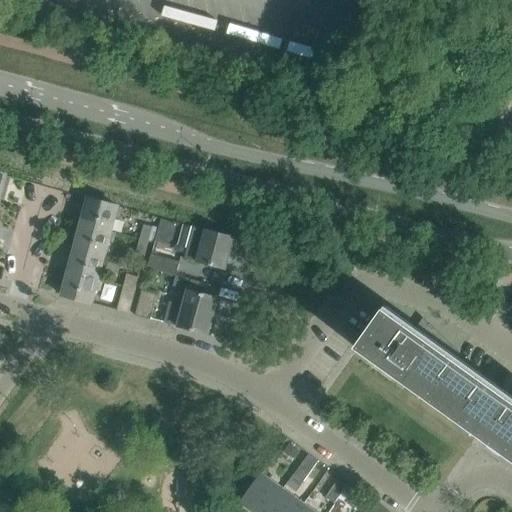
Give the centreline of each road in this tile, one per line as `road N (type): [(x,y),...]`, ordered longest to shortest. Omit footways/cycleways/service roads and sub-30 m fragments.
road 1 (tertiary): [(0,116),(511,256)]
road 2 (tertiary): [(511,217),(225,149),(0,83)]
road 3 (residential): [(511,347),(460,310),(372,280),(348,287),(270,400)]
road 4 (residential): [(270,400),(214,366),(10,306)]
road 5 (residential): [(433,511),(270,400)]
road 6 (residential): [(10,306),(44,187)]
